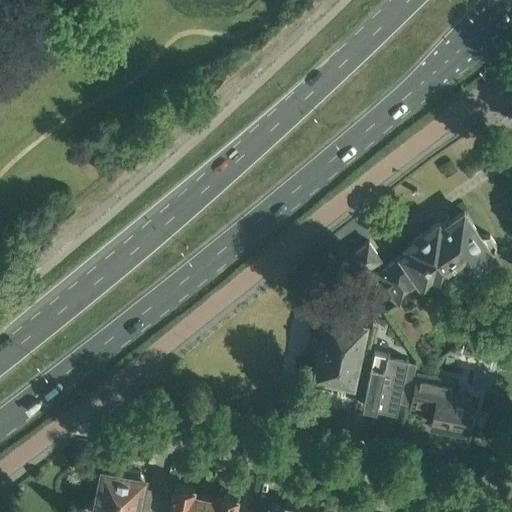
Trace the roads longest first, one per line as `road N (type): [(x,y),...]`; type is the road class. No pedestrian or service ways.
road 1 (primary): [(0,423),(254,224),(511,0)]
road 2 (primary): [(408,0),(231,165),(0,357)]
road 3 (residential): [(103,394),(492,87)]
road 4 (residential): [(511,497),(140,422),(103,394)]
road 5 (residential): [(0,471),(103,394)]
